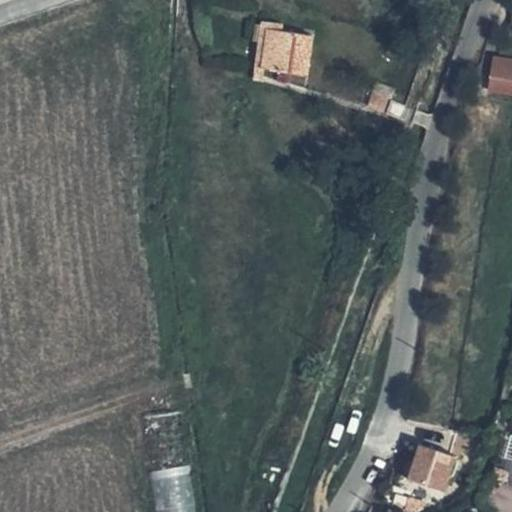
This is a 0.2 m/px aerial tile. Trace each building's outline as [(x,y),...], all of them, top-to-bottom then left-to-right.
[(306,19),(304,40),(311,41),(313,20),(306,19)] [(311,41),(304,40),(302,60),(347,65),(350,24),(313,20),(311,41)] [(511,94),(511,59),(494,57),(489,91),(511,94)] [(415,105),(420,91),(402,85),(397,98),(415,105)] [(458,457),(423,445),(411,480),(446,492),(458,457)] [(199,511),(192,467),(150,473),(155,511),(199,511)]
